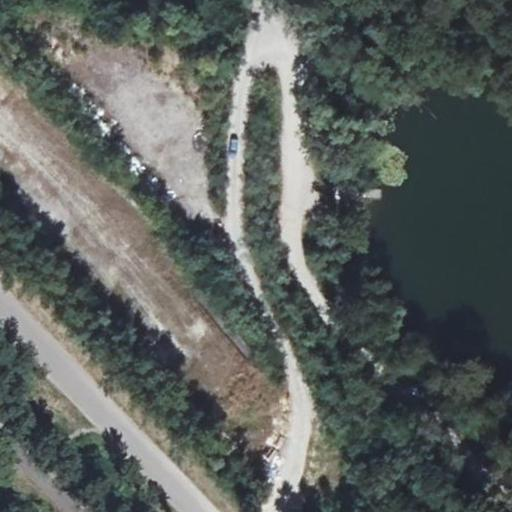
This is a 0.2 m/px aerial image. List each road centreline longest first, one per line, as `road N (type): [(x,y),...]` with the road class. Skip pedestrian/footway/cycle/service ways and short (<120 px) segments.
road 1 (track): [(511,504),(341,340),(290,249),(287,76),(266,28),(264,0)]
road 2 (track): [(308,484),(313,448),(301,401),(238,270),(231,222),(245,77),(266,28)]
